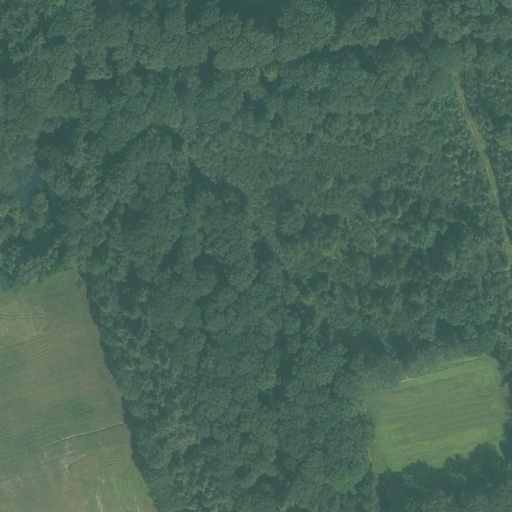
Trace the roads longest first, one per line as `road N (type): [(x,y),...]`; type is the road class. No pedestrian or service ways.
road 1 (track): [(90,61),(104,113),(174,143),(230,207),(267,278),(302,314),(337,372),(354,382),(387,511)]
road 2 (unclassified): [(0,70),(511,22)]
road 3 (track): [(451,27),(455,78),(511,259)]
